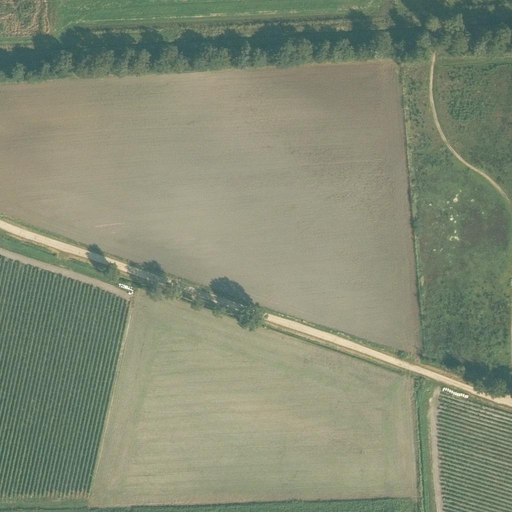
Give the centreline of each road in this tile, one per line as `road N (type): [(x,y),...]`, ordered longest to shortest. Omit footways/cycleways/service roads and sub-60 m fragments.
road 1 (track): [(508,400),(0,225)]
road 2 (track): [(0,57),(439,33)]
